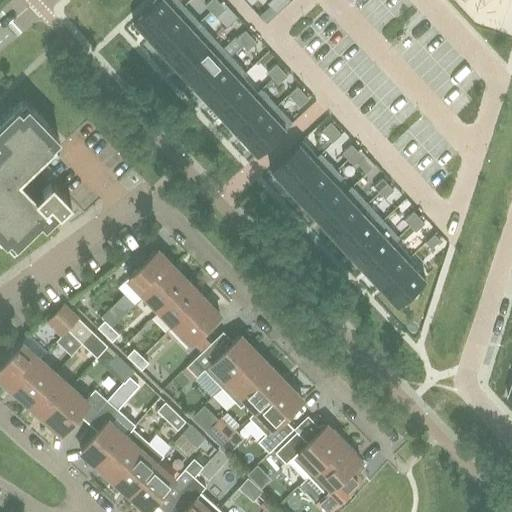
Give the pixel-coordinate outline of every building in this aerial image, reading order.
[(165,0),(154,0),(132,21),(148,37),(176,11),(165,0)] [(217,0),(209,0),(205,4),(210,10),(219,2),(217,0)] [(276,0),(269,0),(267,3),(276,13),(283,6),(276,0)] [(219,2),(210,10),(216,16),(225,8),(219,2)] [(176,11),(148,37),(163,54),(192,28),(176,11)] [(192,28),(163,54),(179,71),(207,44),(192,28)] [(245,30),(236,38),(242,44),(250,36),(245,30)] [(250,36),(242,44),(247,50),(256,42),(250,36)] [(207,44),(179,71),(194,87),(223,61),(207,44)] [(223,61),(194,87),(210,104),(238,78),(223,61)] [(276,63),(267,71),(273,77),(281,69),(276,63)] [(281,69),(273,77),(278,83),(287,75),(281,69)] [(238,78),(210,104),(226,121),(254,95),(238,78)] [(297,86),(288,94),(294,100),(302,92),(297,86)] [(254,95),(226,121),(241,138),(269,111),(254,95)] [(57,131),(25,98),(12,110),(17,115),(0,132),(0,225),(6,232),(1,237),(13,249),(46,217),(56,207),(59,211),(70,200),(52,181),(36,196),(18,178),(54,144),(49,139),(57,131)] [(269,111),(241,138),(257,154),(285,128),(269,111)] [(335,127),(327,135),(332,141),(341,133),(335,127)] [(298,142),(270,168),(285,185),(313,159),(298,142)] [(351,144),(342,152),(348,158),(356,150),(351,144)] [(356,150),(348,158),(353,164),(362,156),(356,150)] [(313,159),(285,185),(301,202),(329,175),(313,159)] [(329,175),(301,202),(316,218),(344,192),(329,175)] [(382,177),(373,185),(379,191),(387,183),(382,177)] [(387,183),(379,191),(384,197),(393,189),(387,183)] [(344,192),(316,218),(332,235),(360,209),(344,192)] [(360,209),(332,235),(347,252),(375,226),(360,209)] [(413,211),(404,219),(410,225),(418,217),(413,211)] [(418,217),(410,225),(415,231),(424,223),(418,217)] [(375,226),(347,252),(363,269),(391,242),(375,226)] [(434,233),(425,242),(431,247),(439,239),(434,233)] [(391,242),(363,269),(378,285),(407,259),(391,242)] [(143,292),(171,266),(154,249),(127,275),(143,292)] [(407,259),(378,285),(394,302),(422,276),(407,259)] [(159,309),(187,282),(171,266),(143,292),(159,309)] [(175,325),(203,298),(187,282),(159,309),(175,325)] [(28,300),(37,313),(48,305),(39,293),(28,300)] [(219,315),(203,298),(175,325),(191,342),(219,315)] [(67,329),(77,317),(63,303),(47,321),(61,334),(67,328),(67,329)] [(82,343),(92,331),(77,317),(67,329),(82,343)] [(104,333),(112,326),(105,319),(97,326),(104,333)] [(112,340),(119,333),(112,326),(104,333),(112,340)] [(107,345),(92,331),(82,343),(96,356),(107,345)] [(228,380),(255,353),(237,334),(219,351),(210,342),(186,365),(196,376),(204,369),(221,386),(228,380)] [(0,376),(13,388),(39,360),(20,343),(0,365),(0,376)] [(134,362),(141,355),(134,348),(127,355),(134,362)] [(242,394),(270,368),(255,353),(228,380),(221,386),(235,401),(242,394)] [(141,369),(148,362),(141,355),(134,362),(141,369)] [(28,402),(54,373),(39,360),(13,388),(28,402)] [(256,409),(284,382),(270,368),(242,394),(235,401),(241,407),(248,400),(256,409)] [(44,415),(69,387),(54,373),(28,402),(44,415)] [(302,401),(284,382),(256,409),(257,410),(250,417),(267,433),(258,441),(268,451),(293,428),(284,418),(302,401)] [(88,422),(107,400),(94,388),(84,400),(69,387),(44,415),(62,432),(78,414),(88,422)] [(117,409),(107,400),(88,422),(97,430),(80,448),(99,465),(125,436),(107,420),(117,409)] [(167,420),(175,412),(166,403),(159,412),(167,420)] [(182,419),(175,412),(167,420),(175,427),(182,419)] [(205,430),(211,424),(205,417),(198,424),(205,430)] [(307,475),(344,440),(333,428),(331,431),(323,423),(305,441),(296,431),(274,451),(285,463),(290,458),(307,475)] [(219,432),(211,424),(205,430),(213,438),(219,432)] [(175,434),(167,445),(179,453),(186,443),(175,434)] [(114,479),(140,450),(125,436),(99,465),(114,479)] [(344,440),(307,475),(324,493),(319,498),(330,509),(362,478),(356,472),(364,465),(353,454),(355,451),(344,440)] [(367,466),(379,457),(368,444),(356,453),(367,466)] [(129,492),(155,464),(140,450),(114,479),(129,492)] [(174,498),(194,476),(184,468),(173,480),(155,464),(129,492),(148,509),(165,490),(174,498)] [(214,511),(218,508),(200,491),(205,486),(194,476),(174,498),(185,508),(181,511),(214,511)]
